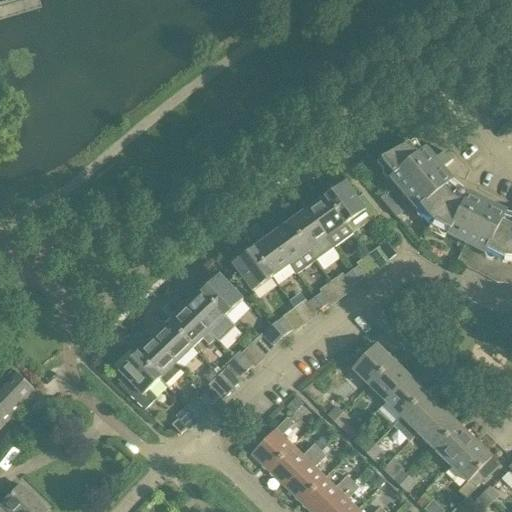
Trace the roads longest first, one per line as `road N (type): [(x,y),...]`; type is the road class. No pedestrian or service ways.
road 1 (residential): [(204,443),(276,372),(415,266),(511,306)]
road 2 (residential): [(163,468),(90,403),(71,369)]
